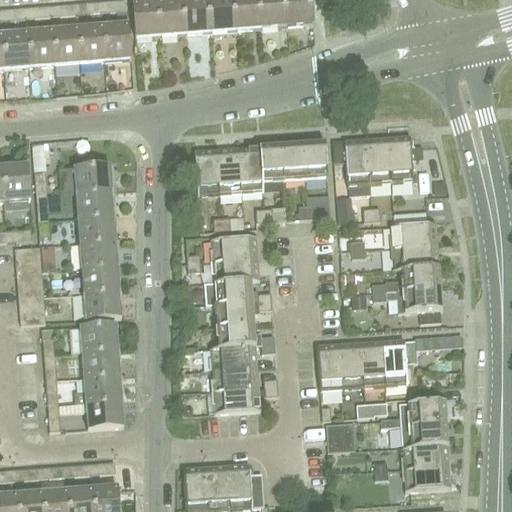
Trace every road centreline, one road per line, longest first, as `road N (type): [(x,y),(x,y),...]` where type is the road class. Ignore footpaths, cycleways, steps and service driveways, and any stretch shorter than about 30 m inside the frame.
road 1 (tertiary): [(497,511),(493,235),(468,117),(438,48)]
road 2 (residential): [(154,454),(157,122)]
road 3 (residential): [(157,122),(438,48)]
road 4 (residential): [(271,449),(290,423),(287,326),(305,308),(301,234)]
road 5 (residential): [(0,132),(157,122)]
